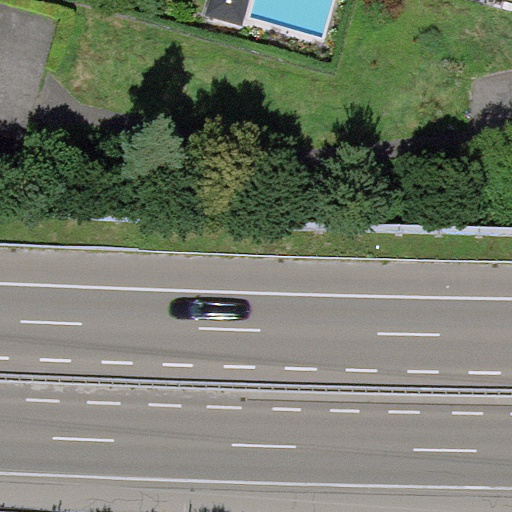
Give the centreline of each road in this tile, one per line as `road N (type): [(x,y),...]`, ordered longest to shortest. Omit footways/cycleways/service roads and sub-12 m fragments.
road 1 (motorway): [(0,434),(511,449)]
road 2 (motorway): [(511,333),(0,318)]
